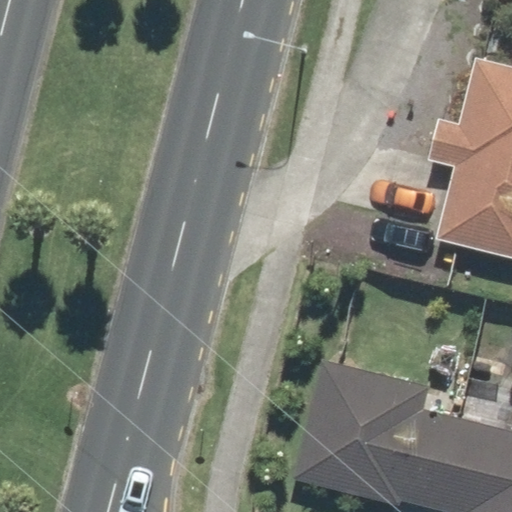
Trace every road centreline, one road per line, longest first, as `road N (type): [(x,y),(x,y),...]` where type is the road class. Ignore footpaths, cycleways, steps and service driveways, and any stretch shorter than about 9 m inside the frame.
road 1 (residential): [(420,0),(407,50),(348,140),(281,196),(171,266)]
road 2 (primary): [(243,0),(171,266)]
road 3 (primary): [(171,266),(111,511)]
